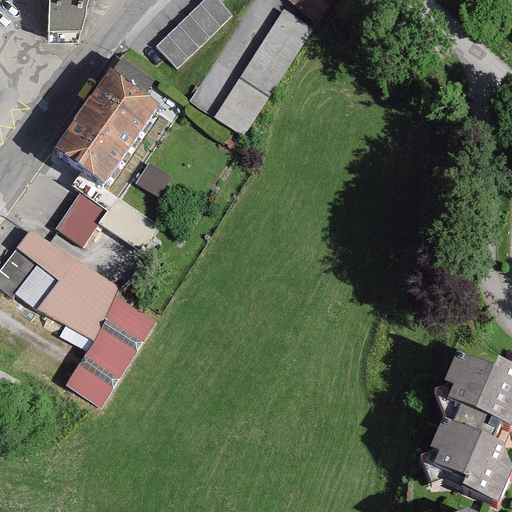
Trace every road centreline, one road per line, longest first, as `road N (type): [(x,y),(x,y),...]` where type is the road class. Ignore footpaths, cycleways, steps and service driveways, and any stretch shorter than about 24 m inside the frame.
road 1 (residential): [(479,58),(485,243),(495,300),(511,317)]
road 2 (tertiary): [(0,171),(132,0)]
